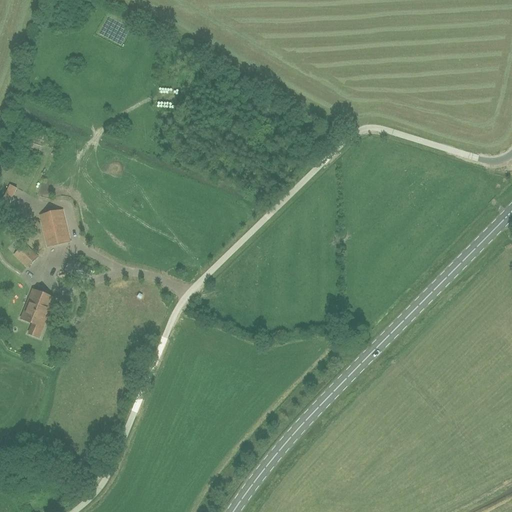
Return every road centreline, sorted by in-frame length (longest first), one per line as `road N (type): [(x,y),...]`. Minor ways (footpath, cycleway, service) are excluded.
road 1 (unclassified): [(73,511),(105,479),(177,306),(349,136),(375,128),(488,161),(511,153)]
road 2 (primary): [(233,511),(298,428),(511,210)]
road 3 (track): [(120,0),(353,133)]
